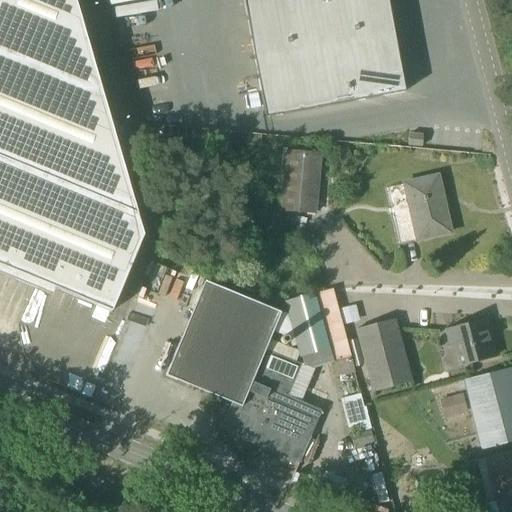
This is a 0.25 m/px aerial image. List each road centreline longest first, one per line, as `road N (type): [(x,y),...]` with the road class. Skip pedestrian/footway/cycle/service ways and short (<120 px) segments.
road 1 (secondary): [(275,511),(0,398)]
road 2 (unclassified): [(511,167),(466,0)]
